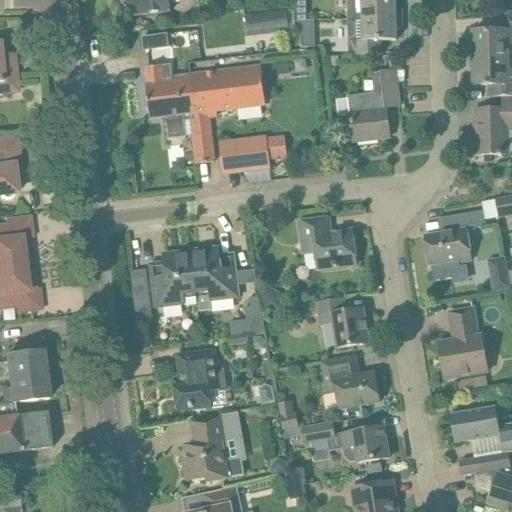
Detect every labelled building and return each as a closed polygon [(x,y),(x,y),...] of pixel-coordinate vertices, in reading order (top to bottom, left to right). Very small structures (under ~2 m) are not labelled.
[(127,0),(129,17),(170,13),(168,0),(127,0)] [(346,0),(348,20),(402,19),(402,10),(396,10),(395,0),(346,0)] [(286,11),(246,17),(249,37),(289,31),(290,39),(291,39),(297,38),(293,11),(286,12),(286,11)] [(507,32),(472,33),(473,60),(509,59),(511,58),(511,16),(507,17),(507,24),(507,32)] [(402,19),(348,20),(348,21),(349,57),(356,57),(381,56),(380,42),(396,41),(396,29),(402,29),(402,19)] [(168,35),(142,38),(144,52),(170,49),(168,35)] [(0,94),(17,93),(14,54),(1,56),(0,46),(0,94)] [(511,58),(509,59),(473,60),(473,87),(487,87),(493,87),(498,86),(498,93),(511,92),(511,58)] [(161,66),(146,68),(148,86),(146,87),(150,120),(166,118),(167,124),(184,122),(191,122),(192,136),(210,134),(208,113),(208,112),(196,114),(191,76),(174,79),(174,83),(164,84),(161,66)] [(261,68),(191,76),(196,114),(208,112),(208,113),(265,106),(263,86),(261,68)] [(374,94),(348,97),(349,103),(351,123),(354,143),(389,139),(386,109),(400,107),(395,71),(380,73),(372,74),(374,94)] [(494,110),(474,111),(475,156),(498,156),(498,157),(502,157),(502,156),(509,156),(508,131),(511,130),(511,110),(502,110),(494,110)] [(210,134),(192,136),(196,165),(214,163),(210,134)] [(16,139),(0,140),(0,196),(1,197),(14,195),(18,195),(14,168),(20,167),(18,152),(16,139)] [(265,139),(235,142),(238,173),(269,170),(265,139)] [(511,198),(495,201),(496,207),(498,218),(499,219),(511,216),(511,198)] [(448,233),(424,237),(429,267),(431,266),(434,282),(452,279),(453,285),(470,282),(467,266),(460,267),(460,264),(472,262),(467,231),(486,228),(483,212),(445,218),(448,233)] [(0,268),(25,266),(22,240),(32,238),(30,219),(5,222),(6,227),(0,227),(0,268)] [(328,220),(300,224),(302,243),(304,256),(316,254),(318,270),(336,268),(356,265),(352,232),(330,235),(328,220)] [(244,222),(233,224),(235,234),(245,233),(244,222)] [(218,249),(191,252),(197,298),(198,312),(212,311),(211,302),(239,298),(238,293),(237,286),(235,273),(222,275),(219,255),(218,249)] [(166,281),(152,283),(153,289),(156,309),(175,306),(184,305),(183,300),(197,298),(191,252),(163,256),(166,281)] [(25,266),(0,268),(0,309),(16,308),(17,313),(21,312),(41,310),(38,290),(29,292),(28,289),(25,266)] [(145,269),(131,271),(137,323),(152,321),(145,269)] [(507,271),(489,275),(493,292),(511,289),(507,271)] [(270,289),(262,291),(265,312),(286,308),(285,297),(272,289),(270,289)] [(250,326),(230,328),(231,336),(252,334),(252,336),(265,334),(263,321),(262,321),(258,298),(249,299),(253,321),(257,323),(251,330),(250,326)] [(317,306),(307,307),(308,316),(319,314),(321,328),(334,325),(338,350),(349,348),(369,345),(364,311),(346,314),(343,300),(323,303),(317,304),(317,306)] [(457,341),(438,344),(444,380),(488,373),(482,337),(478,338),(474,310),(449,314),(452,332),(455,332),(457,341)] [(255,339),(252,345),(256,351),(263,350),(265,343),(261,338),(255,339)] [(180,387),(175,388),(178,413),(198,410),(212,409),(210,390),(212,393),(221,392),(226,388),(224,371),(219,368),(217,369),(215,352),(197,354),(177,357),(180,387)] [(10,389),(3,390),(5,402),(12,401),(13,404),(49,400),(43,353),(6,357),(9,377),(10,389)] [(337,367),(323,369),(326,389),(336,387),(340,410),(360,407),(379,404),(374,374),(359,377),(356,363),(337,367)] [(461,382),(458,385),(459,392),(488,387),(486,377),(461,382)] [(265,385),(259,391),(262,407),(276,404),(273,388),(265,385)] [(0,455),(51,449),(47,414),(15,418),(12,401),(5,402),(0,402),(0,455)] [(496,409),(450,416),(455,445),(499,437),(502,454),(509,453),(511,452),(511,424),(499,427),(496,409)] [(188,461),(184,462),(187,482),(207,479),(207,483),(227,479),(243,476),(240,459),(224,462),(224,460),(221,442),(225,441),(221,417),(212,418),(192,422),(196,445),(186,447),(188,461)] [(289,419),(282,420),(284,432),(295,430),(293,422),(289,419)] [(312,427),(302,429),(304,437),(304,440),(305,445),(310,444),(328,441),(329,452),(343,450),(344,458),(350,464),(358,463),(358,464),(369,462),(389,459),(384,428),(334,437),(332,424),(312,427)] [(289,431),(283,433),(285,440),(291,439),(304,437),(302,429),(301,429),(300,429),(289,431)] [(502,454),(460,462),(463,478),(475,476),(477,488),(493,493),(489,505),(504,509),(503,511),(511,511),(511,479),(510,479),(511,470),(511,469),(509,453),(502,454)] [(303,470),(285,474),(290,502),(308,498),(303,470)] [(373,486),(352,490),(355,511),(392,511),(392,504),(396,504),(393,483),(373,486)] [(19,485),(0,486),(0,511),(3,511),(2,511),(22,511),(21,504),(29,504),(29,493),(20,493),(19,485)] [(240,511),(235,490),(205,497),(208,511),(204,511),(240,511)]
